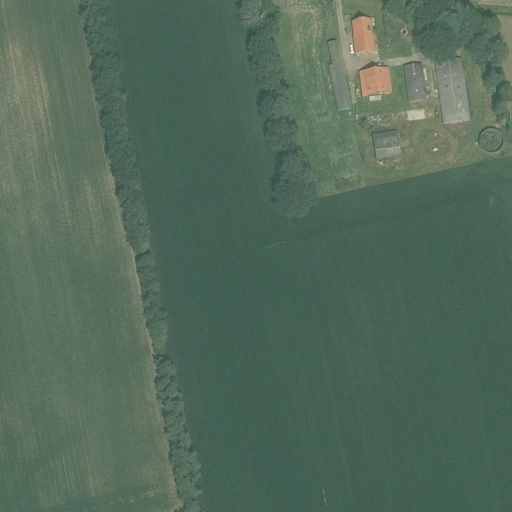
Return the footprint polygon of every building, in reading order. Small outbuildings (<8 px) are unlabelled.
[(353,23),(355,38),(354,38),(356,55),(375,53),(373,35),(372,35),(370,21),(353,23)] [(328,44),(332,65),(341,64),(336,43),(328,44)] [(435,63),(443,125),(469,121),(461,60),(435,63)] [(404,68),(409,103),(426,101),(421,65),(404,68)] [(361,73),(364,97),(390,94),(387,70),(361,73)] [(372,136),(376,161),(400,157),(396,132),(372,136)]
